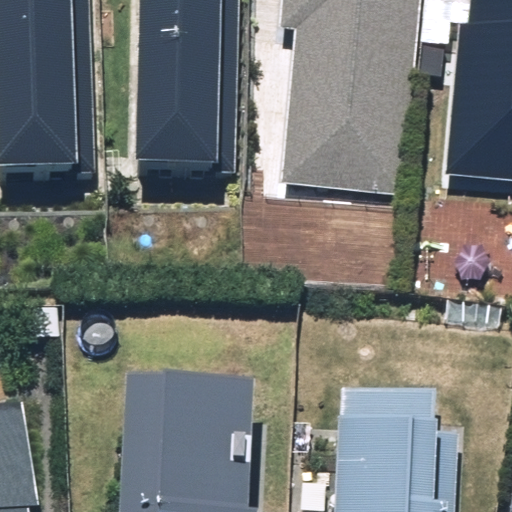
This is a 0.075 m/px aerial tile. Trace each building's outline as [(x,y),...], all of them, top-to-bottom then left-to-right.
[(0,0),(0,172),(99,168),(91,0),(0,0)] [(140,0),(136,167),(235,170),(239,0),(140,0)] [(282,180),(397,194),(421,0),(284,0),(281,26),(300,29),(282,180)] [(511,0),(463,0),(452,188),(511,191),(511,0)] [(340,511),(431,511),(436,405),(345,401),(340,511)] [(251,511),(254,412),(125,408),(121,511),(251,511)] [(0,511),(40,511),(26,434),(0,438),(0,511)]
